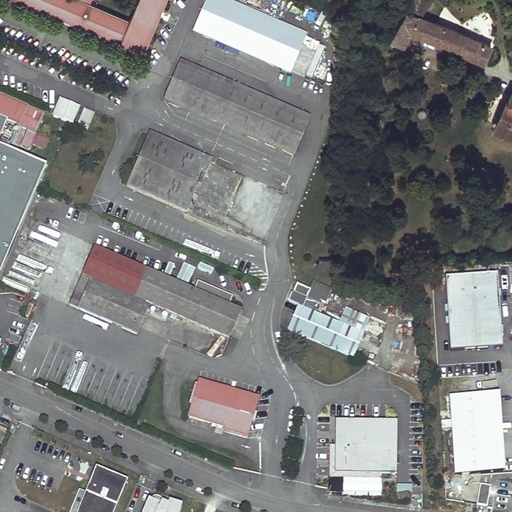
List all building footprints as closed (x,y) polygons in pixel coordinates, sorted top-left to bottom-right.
[(165,0),(140,0),(131,22),(90,4),(91,0),(18,0),(121,43),(120,47),(142,56),(165,0)] [(302,47),(305,39),(214,0),(206,0),(194,30),(291,71),(302,47)] [(413,0),(407,10),(421,16),(430,0),(413,0)] [(288,22),(293,9),(286,6),(280,19),(288,22)] [(390,40),(404,47),(412,32),(421,16),(407,10),(390,40)] [(421,16),(412,32),(424,37),(432,20),(421,16)] [(432,20),(424,37),(438,43),(438,41),(465,52),(464,54),(484,62),(491,45),(446,26),(432,20)] [(302,47),(291,71),(305,77),(315,52),(302,47)] [(309,120),(178,64),(164,97),(294,153),(309,120)] [(511,134),(511,91),(496,128),(511,134)] [(20,147),(28,150),(43,115),(0,96),(0,117),(28,129),(20,147)] [(61,99),(54,116),(71,124),(78,107),(61,99)] [(94,115),(83,110),(77,125),(87,129),(94,115)] [(283,194),(148,136),(128,183),(263,241),(283,194)] [(0,269),(45,166),(0,146),(0,269)] [(193,290),(94,247),(69,305),(136,334),(149,305),(228,339),(240,310),(228,305),(232,297),(197,281),(193,290)] [(319,269),(337,269),(337,260),(319,260),(319,269)] [(189,283),(195,268),(184,263),(177,278),(189,283)] [(211,274),(213,267),(200,263),(198,270),(211,274)] [(369,319),(345,308),(338,323),(314,312),(319,301),(325,303),(331,290),(312,282),(309,290),(296,284),(289,302),(298,305),(287,330),(352,358),(369,319)] [(248,434),(258,400),(197,383),(188,417),(248,434)] [(454,475),(504,471),(499,392),(449,396),(454,475)] [(398,417),(335,416),(335,470),(397,470),(398,417)] [(95,467),(88,484),(102,490),(109,473),(95,467)] [(113,511),(127,480),(109,473),(102,490),(88,484),(84,493),(78,490),(69,511),(113,511)] [(147,477),(140,474),(136,484),(142,486),(147,477)] [(491,485),(481,484),(478,505),(489,506),(491,485)] [(154,497),(151,500),(145,511),(177,511),(179,509),(178,507),(176,505),(168,501),(167,504),(161,501),(162,499),(157,497),(154,497)]
